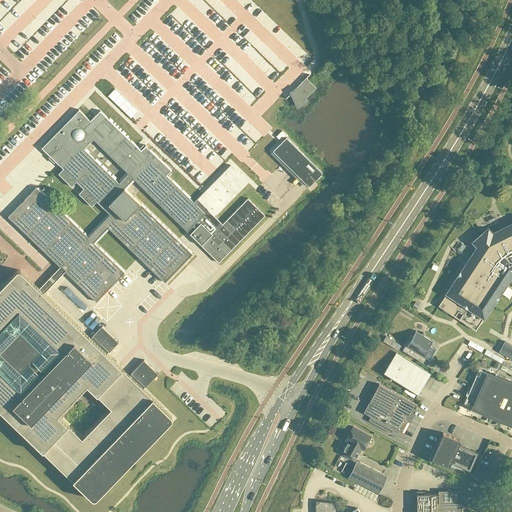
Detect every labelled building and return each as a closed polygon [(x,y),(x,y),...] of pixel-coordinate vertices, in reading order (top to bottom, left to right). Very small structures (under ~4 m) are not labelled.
[(241,0),(235,5),(244,17),(262,3),(264,5),(270,1),(271,4),(276,0),(241,0)] [(291,95),(297,108),(307,101),(305,99),(316,88),(306,79),(309,76),(308,76),(285,99),(286,100),(291,95)] [(237,122),(245,114),(232,101),(228,104),(219,96),(215,100),(237,122)] [(230,166),(201,195),(198,198),(194,203),(166,176),(171,170),(145,145),(140,150),(99,112),(90,122),(79,111),(78,111),(42,149),(48,155),(50,158),(50,160),(50,162),(52,163),(54,164),(56,163),(59,165),(63,170),(58,175),(71,187),(76,182),(83,190),(78,195),(91,207),(96,202),(109,215),(88,238),(36,188),(7,218),(52,260),(59,268),(65,274),(96,303),(124,273),(93,243),(108,229),(164,283),(192,255),(124,189),(133,180),(186,232),(189,230),(191,232),(189,234),(201,246),(219,263),(265,217),(247,200),(222,225),(214,218),(248,184),(238,174),(230,166)] [(308,188),(314,183),(322,174),(286,139),(272,152),(308,188)] [(511,224),(492,234),(487,229),(472,243),(476,248),(438,308),(454,319),(458,313),(462,316),(458,321),(475,333),(508,282),(511,284),(511,224)] [(0,411),(83,492),(86,495),(90,499),(92,500),(95,500),(97,499),(170,422),(172,421),(172,419),(171,417),(166,412),(163,410),(142,390),(144,388),(145,388),(157,375),(157,374),(156,375),(143,362),(144,362),(143,361),(130,374),(131,375),(129,377),(121,369),(117,365),(106,355),(91,340),(44,295),(64,275),(65,274),(59,268),(38,289),(21,272),(19,271),(17,271),(15,273),(0,287),(0,411)] [(88,309),(67,289),(64,292),(85,313),(88,309)] [(411,338),(402,352),(415,359),(418,354),(429,361),(435,351),(430,348),(433,343),(424,337),(423,333),(422,333),(422,334),(420,335),(416,332),(412,338),(411,338)] [(385,338),(382,342),(397,352),(400,347),(385,338)] [(511,346),(504,342),(498,353),(511,360),(511,346)] [(395,355),(382,376),(417,397),(430,376),(395,355)] [(489,414),(504,421),(511,425),(511,383),(499,377),(498,380),(478,371),(464,404),(488,415),(489,414)] [(401,435),(417,406),(379,385),(377,389),(376,390),(375,391),(374,392),(373,393),(372,394),(372,395),(371,397),(371,398),(371,399),(363,414),(401,435)] [(363,451),(371,438),(353,428),(346,441),(348,443),(342,454),(354,461),(361,450),(363,451)] [(461,442),(442,434),(436,449),(434,448),(428,460),(437,464),(438,463),(449,468),(451,464),(459,445),(461,442)] [(451,464),(460,468),(469,450),(459,445),(451,464)] [(469,450),(460,468),(470,472),(478,454),(469,450)] [(348,479),(379,494),(387,478),(356,463),(348,479)] [(461,511),(462,492),(438,492),(438,495),(417,496),(417,511),(461,511)] [(359,511),(358,510),(354,511),(335,511),(336,511),(336,509),(336,507),(336,504),(316,502),(315,505),(315,508),(315,510),(315,511),(359,511)]
